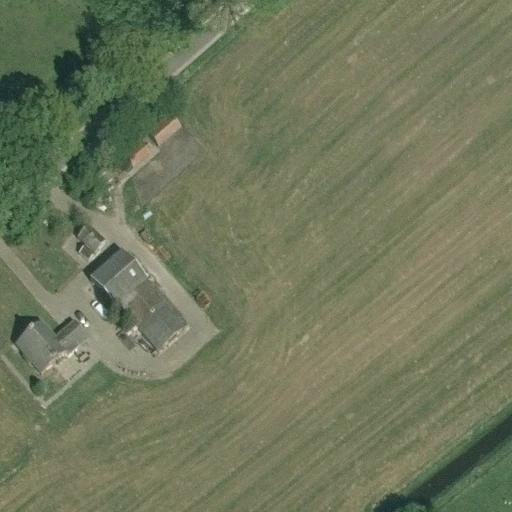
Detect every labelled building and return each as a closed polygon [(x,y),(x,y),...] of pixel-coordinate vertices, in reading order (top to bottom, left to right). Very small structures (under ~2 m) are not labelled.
[(164,22),(171,16),(162,5),(154,12),(164,22)] [(157,150),(180,130),(168,115),(144,136),(157,150)] [(122,157),(122,158),(116,164),(125,175),(132,170),(150,156),(139,143),(131,150),(122,157)] [(105,188),(122,178),(116,168),(99,178),(105,188)] [(87,264),(105,244),(87,228),(76,240),(84,248),(78,255),(87,264)] [(158,353),(185,329),(121,256),(90,284),(113,311),(117,307),(158,353)] [(77,351),(88,341),(73,325),(54,342),(40,326),(16,349),(41,377),(66,355),(65,354),(74,347),(77,351)]
